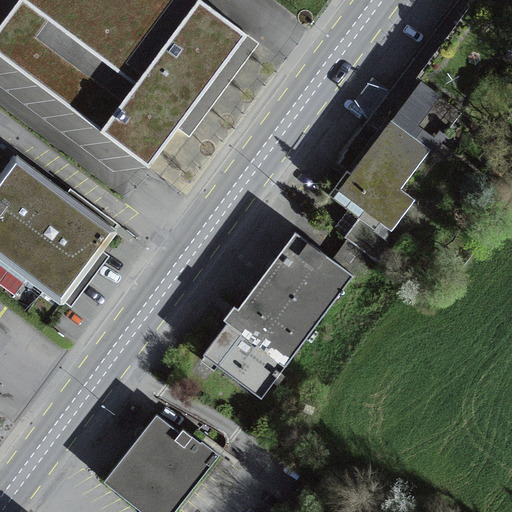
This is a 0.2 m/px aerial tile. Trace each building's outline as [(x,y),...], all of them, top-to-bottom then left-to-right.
[(248,34),(201,0),(18,0),(0,24),(0,55),(149,167),(248,34)] [(388,94),(337,162),(347,170),(328,194),(360,218),(345,237),(348,239),(371,257),(414,200),(403,192),(489,78),(494,82),(508,63),(511,65),(511,16),(511,18),(487,0),(474,0),(468,9),(458,1),(388,94)] [(116,229),(16,155),(0,175),(0,256),(19,270),(62,302),(116,229)] [(332,259),(296,232),(250,292),(203,354),(260,397),(352,275),(367,286),(383,265),(371,257),(348,239),(332,259)] [(182,365),(171,384),(200,399),(210,381),(182,365)] [(180,431),(157,413),(129,448),(104,480),(143,511),(174,511),(220,454),(202,440),(200,441),(183,428),(180,431)]
